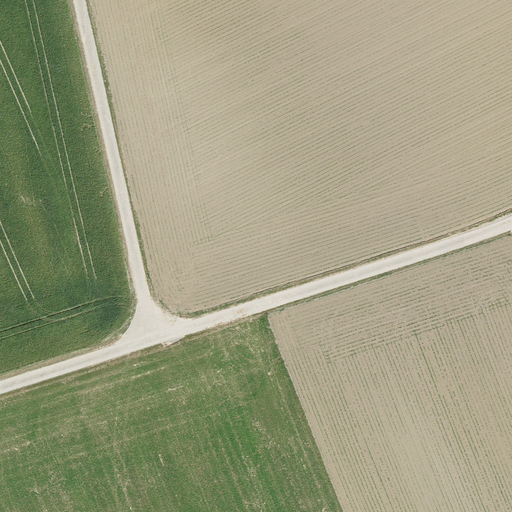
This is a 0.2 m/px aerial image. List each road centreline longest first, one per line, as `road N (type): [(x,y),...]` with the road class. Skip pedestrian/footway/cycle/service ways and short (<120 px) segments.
road 1 (track): [(0,388),(511,222)]
road 2 (track): [(75,0),(149,341)]
